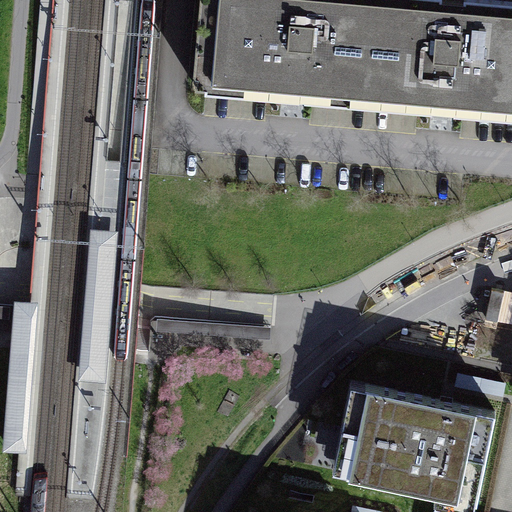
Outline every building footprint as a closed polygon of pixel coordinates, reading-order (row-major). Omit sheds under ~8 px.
[(282,105),(389,114),(399,0),(214,0),(206,99),(282,105)] [(511,4),(453,0),(399,0),(389,114),(478,122),(511,124),(511,4)] [(90,229),(78,381),(106,383),(118,231),(90,229)] [(8,370),(2,451),(19,452),(26,453),(36,301),(30,300),(13,299),(8,370)] [(0,305),(0,317),(8,319),(9,307),(0,305)] [(156,318),(155,330),(270,339),(271,327),(156,318)] [(470,511),(490,412),(350,385),(333,473),(432,492),(428,508),(447,511),(470,511)]
